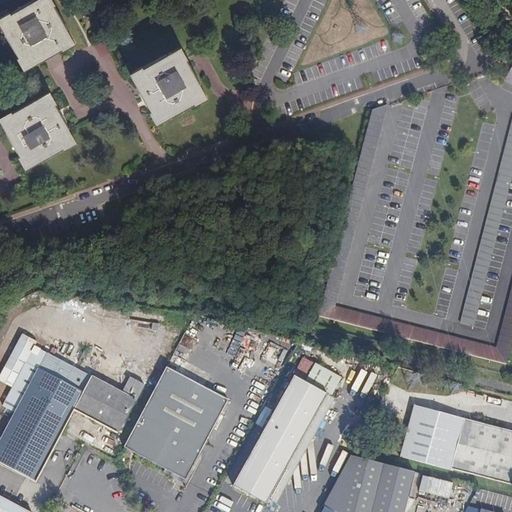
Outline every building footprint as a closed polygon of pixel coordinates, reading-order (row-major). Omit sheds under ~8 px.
[(75,44),(54,7),(55,6),(52,0),(34,0),(11,14),(10,12),(0,17),(0,25),(17,57),(16,58),(23,71),(61,49),(63,51),(75,44)] [(207,98),(186,60),(188,59),(180,47),(143,67),(143,66),(129,74),(150,111),(149,112),(156,125),(194,103),(195,105),(207,98)] [(511,83),(511,287),(496,347),(337,306),(389,107),(373,111),(320,318),(509,365),(511,351),(511,72),(508,81),(511,83)] [(76,143),(55,106),(57,105),(49,92),(12,113),(11,111),(0,117),(0,122),(19,156),(18,157),(25,170),(63,149),(64,150),(76,143)] [(511,185),(511,126),(460,325),(475,329),(511,185)] [(253,341),(223,326),(219,335),(247,351),(253,341)] [(134,400),(135,400),(123,394),(75,369),(67,385),(47,375),(55,358),(47,354),(41,365),(18,407),(17,410),(62,433),(74,410),(117,433),(134,400)] [(67,385),(75,369),(55,358),(47,375),(67,385)] [(18,407),(41,365),(28,359),(6,401),(18,407)] [(341,379),(315,364),(305,382),(331,397),(341,379)] [(189,478),(231,400),(178,372),(172,370),(131,447),(189,478)] [(287,467),(312,423),(327,396),(294,377),(233,486),(266,505),(269,500),(287,467)] [(137,401),(145,386),(131,379),(123,394),(135,400),(134,400),(137,401)] [(276,504),(334,400),(327,396),(312,423),(287,467),(269,500),(276,504)] [(400,456),(451,469),(464,419),(414,406),(400,456)] [(0,463),(36,482),(62,433),(17,410),(0,442),(0,463)] [(511,431),(464,419),(451,469),(456,471),(511,485),(511,431)] [(350,456),(320,511),(332,511),(337,503),(374,511),(385,465),(350,456)] [(409,511),(420,474),(385,465),(374,511),(337,503),(332,511),(409,511)] [(28,511),(0,497),(0,511),(28,511)]
